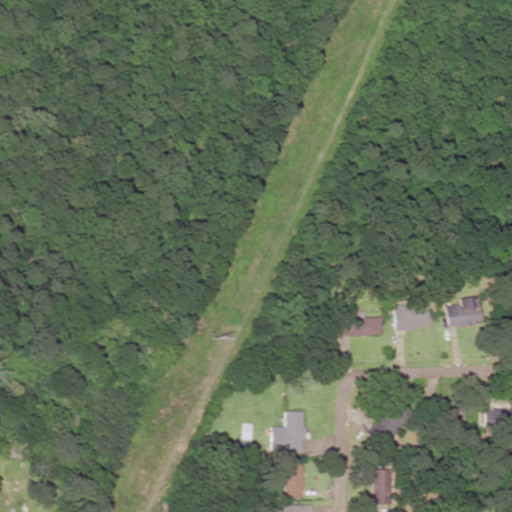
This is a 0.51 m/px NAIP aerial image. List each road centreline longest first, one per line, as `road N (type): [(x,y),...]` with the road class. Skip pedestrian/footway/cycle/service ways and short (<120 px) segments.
road 1 (residential): [(343,377),(511,369)]
road 2 (residential): [(338,511),(343,377)]
